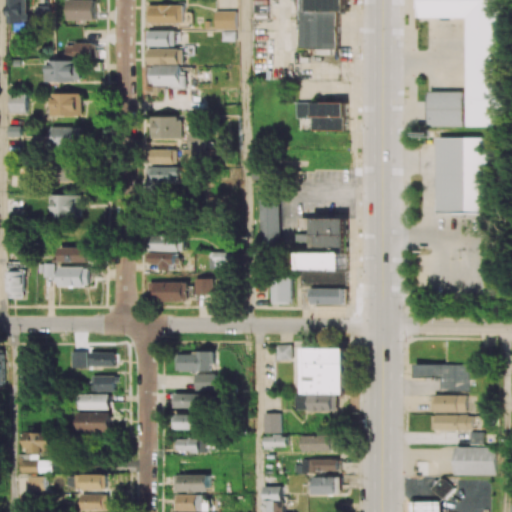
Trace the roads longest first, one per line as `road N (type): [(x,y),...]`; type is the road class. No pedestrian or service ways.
road 1 (residential): [(383,327),(0,324)]
road 2 (primary): [(383,0),(383,327)]
road 3 (residential): [(125,0),(126,325)]
road 4 (residential): [(147,325),(147,511)]
road 5 (primary): [(383,327),(382,511)]
road 6 (residential): [(511,327),(383,327)]
